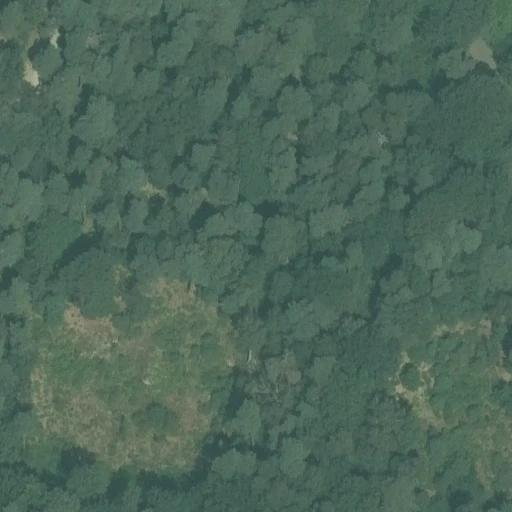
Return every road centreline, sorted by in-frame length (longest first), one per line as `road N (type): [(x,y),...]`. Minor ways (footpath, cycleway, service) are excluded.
road 1 (track): [(0,156),(65,0)]
road 2 (unclassified): [(511,143),(459,0)]
